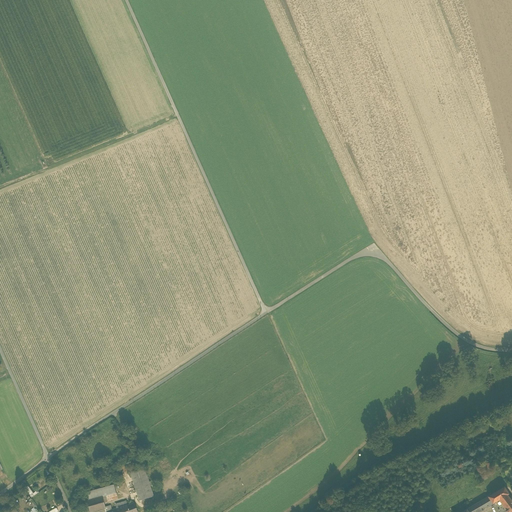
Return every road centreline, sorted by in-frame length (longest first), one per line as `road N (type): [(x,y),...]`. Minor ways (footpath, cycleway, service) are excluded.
road 1 (unclassified): [(265,313),(125,0)]
road 2 (unclassified): [(265,313),(370,249),(465,341),(511,351)]
road 3 (unclassified): [(47,457),(265,313)]
road 4 (track): [(0,187),(177,115)]
